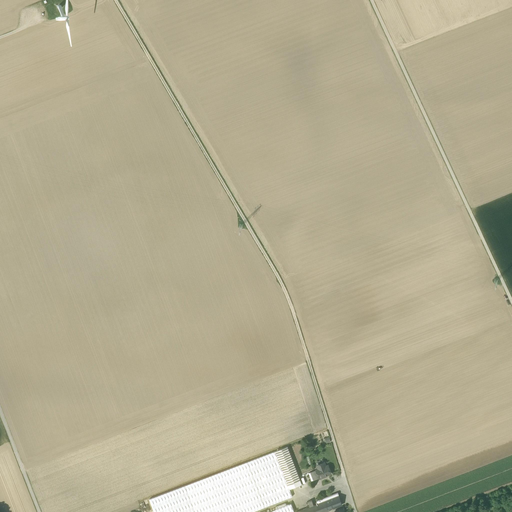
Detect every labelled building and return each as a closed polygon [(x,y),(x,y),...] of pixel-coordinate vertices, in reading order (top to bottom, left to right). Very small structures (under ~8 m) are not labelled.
[(275,451),(290,489),(302,484),(287,447),(275,451)] [(153,509),(154,511),(251,511),(292,497),(275,451),(149,499),(153,509)] [(319,478),(319,479),(325,477),(324,476),(331,473),(328,465),(326,466),(324,463),(317,466),(318,469),(316,470),(319,478)] [(310,473),(313,480),(319,478),(316,470),(310,473)] [(316,500),(318,504),(339,496),(338,492),(316,500)] [(330,499),(333,508),(342,505),(339,496),(330,499)] [(330,499),(316,505),(319,511),(322,511),(329,510),(333,508),(330,499)]
